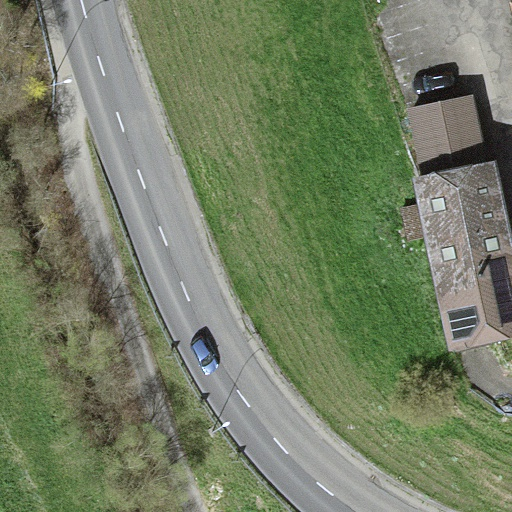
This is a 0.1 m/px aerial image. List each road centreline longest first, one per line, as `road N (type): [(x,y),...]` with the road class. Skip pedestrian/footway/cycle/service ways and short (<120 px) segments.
road 1 (primary): [(355,511),(280,445),(211,346),(130,150),(81,0)]
road 2 (residential): [(196,511),(145,375),(95,200),(77,118),(72,0)]
